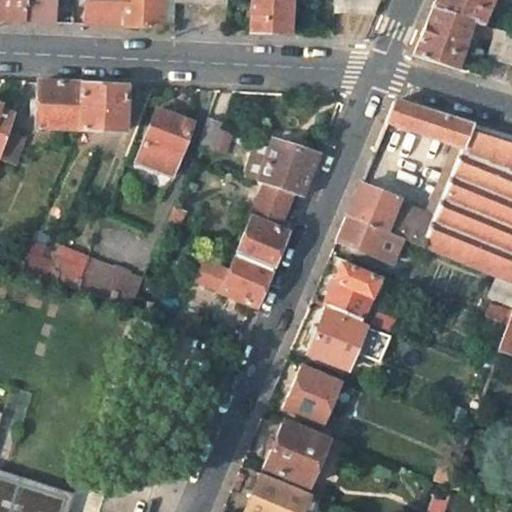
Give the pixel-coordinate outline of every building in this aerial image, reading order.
[(23,0),(0,0),(0,19),(23,20),(23,0)] [(23,0),(23,20),(38,21),(51,22),(51,0),(23,0)] [(84,0),(83,23),(97,24),(121,25),(122,0),(84,0)] [(122,0),(121,25),(142,26),(172,28),(173,4),(173,0),(122,0)] [(249,0),(247,32),(267,33),(287,34),(289,0),(249,0)] [(375,15),(381,0),(333,0),(333,13),(375,15)] [(435,0),(432,9),(470,21),(481,25),(491,0),(435,0)] [(455,70),(467,31),(470,21),(432,9),(421,34),(412,56),(448,67),(455,70)] [(470,21),(467,31),(491,39),(494,29),(481,25),(470,21)] [(511,34),(494,29),(491,39),(486,56),(511,64),(511,34)] [(79,84),(35,81),(33,126),(77,128),(79,84)] [(122,86),(79,84),(77,128),(119,130),(122,86)] [(511,137),(394,100),(385,121),(460,149),(432,218),(429,225),(422,222),(420,229),(412,225),(418,212),(397,204),(398,201),(359,185),(345,218),(399,240),(496,280),(511,286),(511,137)] [(190,123),(155,109),(135,164),(170,177),(190,123)] [(0,150),(5,135),(11,115),(0,110),(0,150)] [(222,123),(206,118),(197,146),(213,151),(216,141),(222,123)] [(19,140),(5,135),(0,150),(0,162),(11,166),(19,140)] [(299,196),(317,154),(268,139),(265,148),(256,145),(250,149),(242,172),(245,178),(261,183),(287,192),(299,196)] [(228,145),(216,141),(213,151),(225,155),(228,145)] [(279,244),(284,231),(261,222),(263,217),(275,221),(287,192),(261,183),(232,257),(268,270),(279,244)] [(184,207),(175,204),(163,232),(173,235),(184,207)] [(429,225),(432,218),(418,212),(412,225),(420,229),(422,222),(429,225)] [(337,237),(336,241),(389,263),(399,240),(345,218),(337,237)] [(82,279),(89,258),(61,249),(53,272),(60,274),(57,281),(74,287),(77,278),(82,279)] [(28,257),(26,263),(23,270),(40,276),(45,262),(28,257)] [(268,270),(232,257),(217,294),(253,308),(256,300),(268,270)] [(132,266),(117,261),(114,266),(89,258),(82,279),(85,280),(82,290),(107,298),(110,290),(119,293),(116,299),(134,305),(146,276),(130,270),(132,266)] [(360,321),(377,280),(338,264),(320,306),(360,321)] [(511,307),(511,304),(511,286),(496,280),(490,297),(511,307)] [(505,326),(510,312),(490,303),(484,317),(498,323),(505,326)] [(511,356),(511,304),(511,307),(510,312),(505,326),(500,340),(496,351),(511,356)] [(348,369),(364,328),(324,311),(307,352),(348,369)] [(194,317),(181,312),(179,320),(192,324),(194,317)] [(371,326),(386,332),(391,319),(376,314),(371,326)] [(505,326),(498,323),(492,338),(500,340),(505,326)] [(337,382),(300,366),(285,406),(322,422),(337,382)] [(323,438),(283,421),(264,466),(289,477),(287,484),(303,491),(321,442),(323,438)] [(323,438),(321,442),(335,447),(338,440),(325,434),(323,438)] [(460,454),(452,451),(440,483),(449,487),(449,486),(454,472),(460,454)] [(454,472),(449,486),(467,491),(470,477),(454,472)] [(299,511),(308,492),(303,491),(287,484),(261,473),(244,511),(299,511)] [(16,482),(0,476),(0,511),(42,511),(50,491),(17,479),(16,482)] [(428,502),(425,511),(440,511),(442,507),(428,502)]
